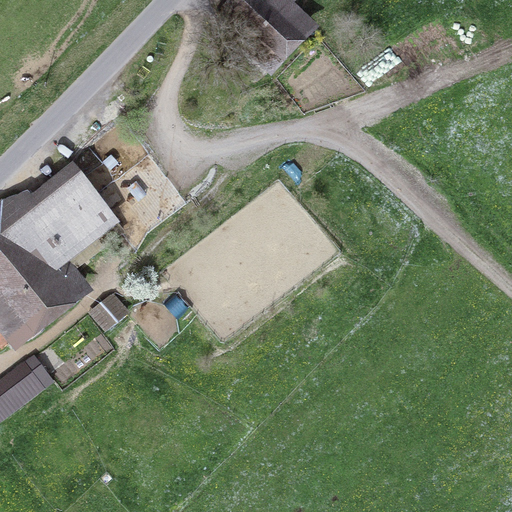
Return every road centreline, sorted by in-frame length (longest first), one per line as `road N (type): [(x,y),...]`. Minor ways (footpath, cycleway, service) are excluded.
road 1 (track): [(511,289),(336,137),(285,131),(200,150),(183,140),(169,117),(170,91),(202,0)]
road 2 (unclassified): [(0,171),(168,0)]
